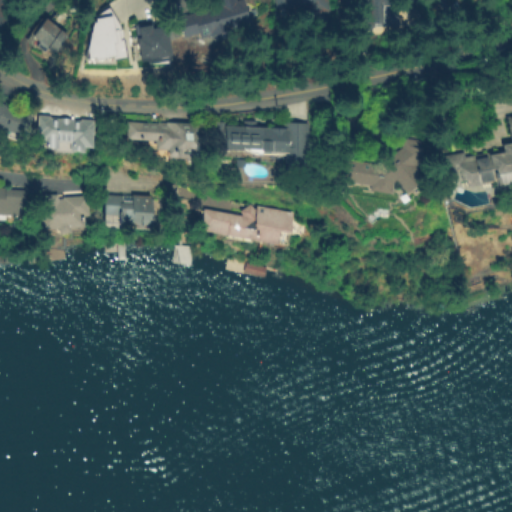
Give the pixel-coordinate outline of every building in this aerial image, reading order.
[(0,21),(0,0),(17,0),(19,1),(0,21)] [(178,18),(221,5),(219,0),(243,0),(250,24),(200,39),(198,34),(184,38),(178,18)] [(272,0),(273,8),(291,5),(292,15),(331,9),(329,0),(272,0)] [(356,28),(355,0),(387,0),(387,4),(382,4),(382,20),(373,24),(373,29),(369,30),(360,30),(356,28)] [(81,49),(83,58),(90,57),(90,59),(108,56),(109,59),(122,56),(118,28),(116,30),(115,24),(105,7),(92,15),(92,17),(90,18),(91,21),(88,22),(81,49)] [(43,17),(59,28),(58,30),(64,35),(51,54),(35,43),(36,43),(29,38),(43,17)] [(131,24),(138,61),(145,59),(146,63),(167,59),(167,55),(168,55),(162,24),(148,27),(148,24),(140,26),(140,23),(131,24)] [(0,104),(1,105),(27,116),(19,137),(0,129),(0,104)] [(511,113),(511,183),(509,168),(485,172),(487,181),(459,186),(458,179),(444,181),(442,169),(438,170),(435,154),(458,150),(458,154),(483,149),(483,151),(496,148),(495,142),(504,140),(500,115),(511,113)] [(93,125),(90,146),(31,138),(34,117),(93,125)] [(208,152),(209,127),(214,127),(215,122),(221,122),(221,127),(243,128),(243,123),(250,124),(250,129),(281,131),(282,121),(303,122),(301,170),(279,169),(280,154),(257,153),(255,157),(225,156),(225,153),(208,152)] [(156,123),(165,123),(165,122),(197,124),(196,148),(194,148),(194,160),(165,158),(165,150),(152,150),(153,141),(125,139),(126,122),(156,123)] [(363,191),(363,185),(326,180),(330,158),(374,165),(396,147),(398,138),(421,141),(418,160),(413,167),(421,178),(397,196),(391,188),(384,194),(363,191)] [(26,217),(0,215),(0,187),(4,188),(4,189),(27,190),(26,217)] [(151,196),(149,227),(118,225),(118,223),(103,222),(104,215),(103,214),(104,194),(123,195),(122,202),(131,203),(132,194),(151,196)] [(40,233),(38,204),(63,203),(64,210),(69,210),(68,198),(84,197),(86,214),(69,216),(69,214),(64,214),(65,231),(40,233)] [(198,230),(202,209),(239,216),(241,215),(238,211),(249,204),(254,210),(255,205),(291,212),(287,233),(277,231),(274,245),(198,230)]
